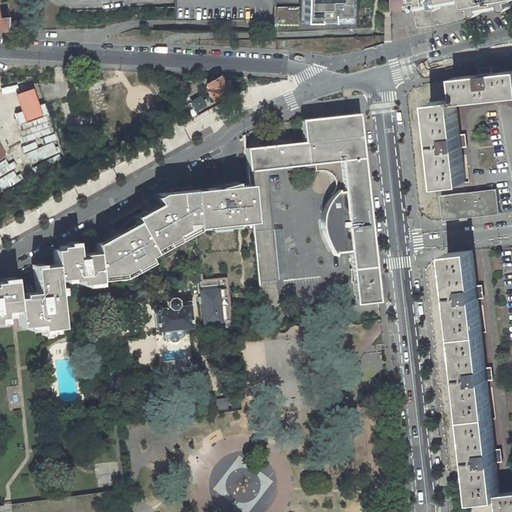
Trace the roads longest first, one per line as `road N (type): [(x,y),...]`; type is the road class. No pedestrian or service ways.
road 1 (secondary): [(326,87),(239,122),(221,139),(0,255)]
road 2 (residential): [(326,87),(314,70),(291,66),(0,50)]
road 3 (secondary): [(428,511),(395,246)]
road 4 (secondary): [(395,246),(381,97),(366,78)]
road 5 (residential): [(511,34),(366,78)]
